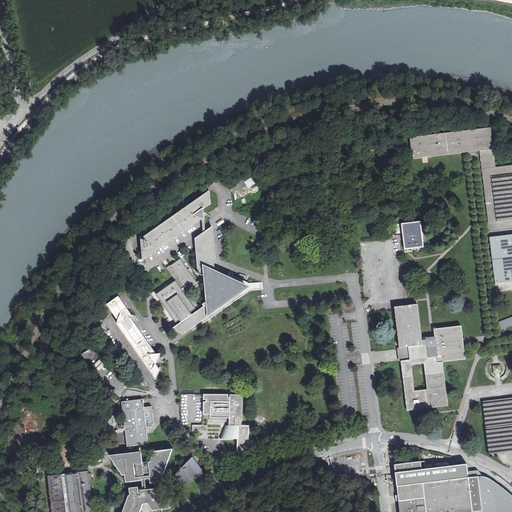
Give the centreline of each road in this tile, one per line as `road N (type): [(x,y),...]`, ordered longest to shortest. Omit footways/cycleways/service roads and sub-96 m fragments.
road 1 (tertiary): [(188,511),(273,465),(376,442)]
road 2 (unclassified): [(24,111),(70,67),(170,0)]
road 3 (unclassified): [(511,478),(453,448),(376,442)]
